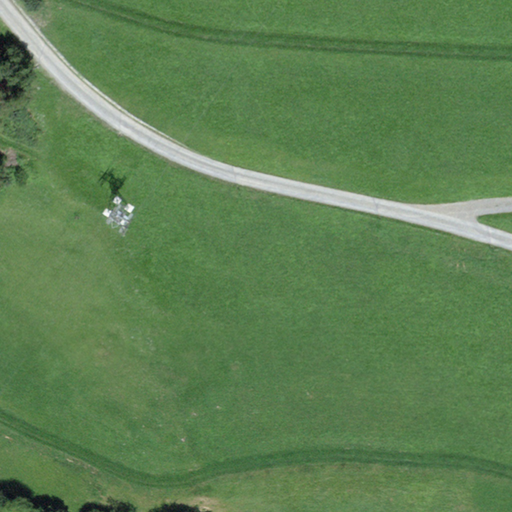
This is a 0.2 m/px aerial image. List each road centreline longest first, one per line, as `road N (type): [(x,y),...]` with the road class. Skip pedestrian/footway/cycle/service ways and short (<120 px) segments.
road 1 (residential): [(511,243),(187,159),(92,102),(0,4)]
road 2 (track): [(0,415),(134,477),(171,479),(335,451),(511,472)]
road 3 (track): [(511,52),(206,34),(86,0)]
